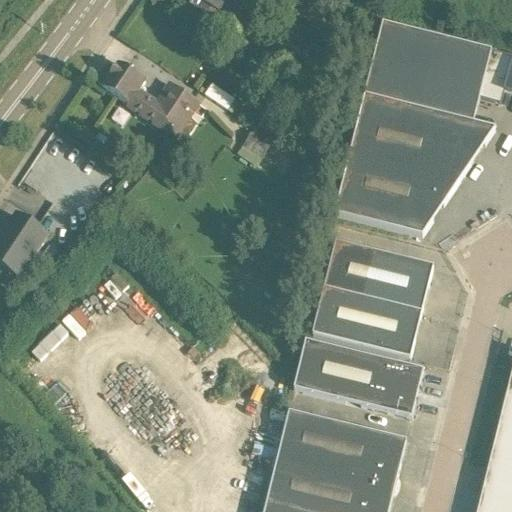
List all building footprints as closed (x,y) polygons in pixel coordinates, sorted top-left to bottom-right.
[(237,32),(248,39),(259,23),(227,2),(228,1),(225,0),(189,0),(186,5),(203,17),(202,18),(226,34),(233,24),(239,28),(237,32)] [(262,15),(272,0),(243,0),(243,2),(262,15)] [(302,0),(276,0),(275,1),(323,37),(333,23),(302,0)] [(492,54),(383,26),(365,99),(474,126),(480,100),(501,105),(505,89),(511,64),(511,58),(492,53),(492,54)] [(124,111),(175,145),(192,120),(186,116),(188,112),(194,116),(200,107),(168,86),(162,95),(168,99),(166,103),(160,98),(154,107),(138,96),(145,84),(118,66),(102,90),(127,107),(124,111)] [(205,98),(228,113),(235,102),(212,86),(205,98)] [(496,132),(474,126),(365,99),(335,217),(423,239),(496,132)] [(241,146),(260,158),(272,140),(253,127),(241,146)] [(103,158),(111,147),(97,137),(89,148),(103,158)] [(48,239),(17,219),(0,244),(0,269),(19,282),(48,239)] [(372,255),(336,246),(313,338),(411,362),(422,316),(361,301),(372,255)] [(422,316),(433,270),(372,255),(361,301),(422,316)] [(39,359),(67,334),(60,327),(33,353),(39,359)] [(304,339),(292,386),(409,415),(420,369),(304,339)] [(478,511),(511,511),(511,400),(506,399),(478,511)] [(389,511),(406,444),(290,415),(265,511),(389,511)]
